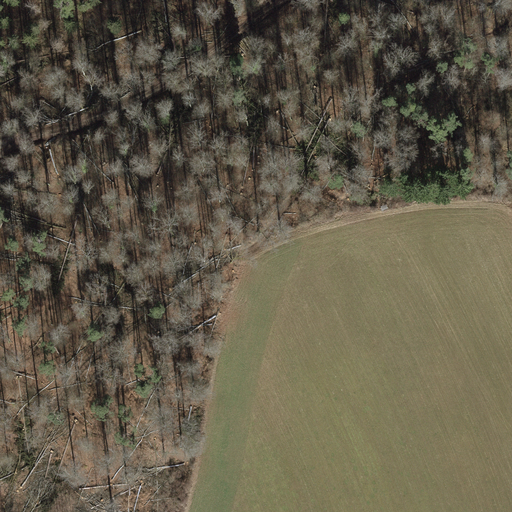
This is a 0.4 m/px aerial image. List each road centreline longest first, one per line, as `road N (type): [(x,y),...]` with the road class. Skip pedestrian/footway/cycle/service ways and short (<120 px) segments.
road 1 (track): [(279,0),(154,89),(0,151)]
road 2 (track): [(209,0),(163,11),(97,55),(0,84)]
